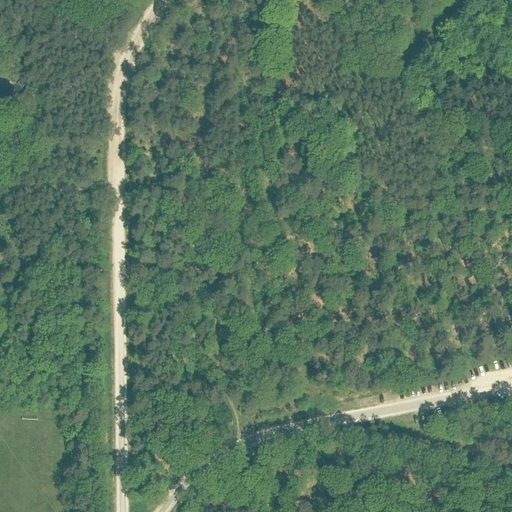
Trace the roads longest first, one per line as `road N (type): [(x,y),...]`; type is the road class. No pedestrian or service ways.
road 1 (unclassified): [(122,511),(118,182)]
road 2 (track): [(118,182),(120,76),(162,0)]
